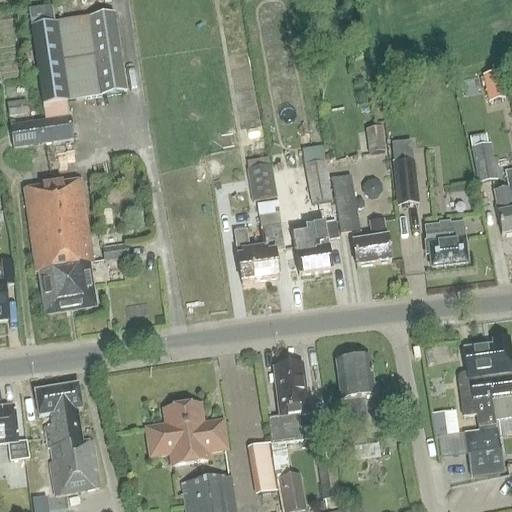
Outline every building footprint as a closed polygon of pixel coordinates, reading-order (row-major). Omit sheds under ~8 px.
[(126,95),(114,16),(54,25),(51,8),(27,12),(44,123),(9,128),(12,151),(71,142),(66,104),(126,95)] [(474,97),(489,92),(484,77),(469,82),(474,97)] [(24,102),(6,105),(8,118),(26,116),(24,102)] [(385,154),(382,130),(365,132),(368,157),(385,154)] [(490,146),(471,150),(478,186),(498,182),(490,146)] [(324,164),(304,168),(311,207),(332,203),(324,164)] [(414,164),(392,167),(397,209),(419,206),(414,164)] [(270,168),(246,173),(252,204),(276,200),(270,168)] [(360,244),(359,234),(350,179),(331,182),(339,237),(351,235),(352,245),(360,244)] [(52,188),(69,312),(92,308),(88,284),(90,284),(87,266),(93,265),(80,184),(52,188)] [(69,312),(52,188),(22,192),(31,253),(34,274),(39,274),(41,291),(44,291),(47,315),(69,312)] [(511,189),(507,190),(493,193),(497,217),(496,218),(500,237),(511,235),(511,189)] [(246,232),(233,234),(237,259),(237,258),(242,286),(278,280),(274,254),(283,252),(276,205),(256,208),(263,250),(249,252),(246,232)] [(356,269),(390,264),(387,239),(384,239),(382,223),(369,224),(372,242),(360,244),(352,245),(356,269)] [(328,245),(338,244),(334,224),(312,228),(316,253),(295,256),(298,278),(331,273),(328,245)] [(430,271),(467,267),(464,243),(463,243),(461,226),(425,230),(426,236),(424,236),(425,243),(427,243),(427,247),(430,271)] [(126,247),(102,251),(104,265),(129,261),(126,247)] [(14,262),(2,263),(4,288),(16,286),(14,262)] [(491,423),(494,422),(511,420),(511,370),(508,342),(491,344),(492,349),(480,350),(483,383),(487,382),(489,398),(485,399),(486,407),(489,407),(491,423)] [(464,352),(467,376),(463,377),(460,378),(459,379),(459,380),(459,383),(459,389),(463,420),(475,419),(477,431),(495,428),(494,422),(491,423),(489,407),(486,407),(485,399),(489,398),(487,382),(483,383),(480,350),(464,352)] [(378,396),(377,388),(372,386),(369,360),(335,365),(347,448),(365,446),(363,431),(367,430),(363,401),(374,399),(378,396)] [(305,409),(308,406),(307,400),(306,398),(302,368),(273,372),(279,419),(267,420),(270,446),(302,442),(299,417),(306,416),(305,409)] [(54,499),(99,490),(91,444),(81,444),(76,414),(81,412),(77,388),(34,395),(38,419),(49,417),(51,427),(44,429),(54,499)] [(199,427),(197,407),(162,411),(163,427),(143,429),(146,456),(166,455),(167,466),(203,463),(202,455),(222,453),(219,425),(199,427)] [(0,409),(0,447),(7,446),(9,464),(33,461),(31,443),(16,445),(12,408),(0,409)] [(329,418),(311,420),(315,451),(333,449),(329,418)] [(496,433),(466,436),(471,479),(501,476),(496,433)] [(305,511),(299,477),(277,482),(282,511),(305,511)] [(235,511),(231,481),(182,488),(185,511),(235,511)]
